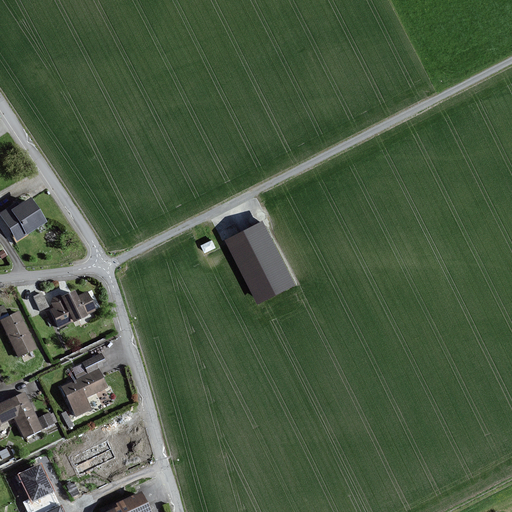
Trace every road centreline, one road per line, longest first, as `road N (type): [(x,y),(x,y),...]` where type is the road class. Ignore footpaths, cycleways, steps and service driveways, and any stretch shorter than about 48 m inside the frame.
road 1 (track): [(104,265),(511,62)]
road 2 (residential): [(104,265),(178,511)]
road 3 (residential): [(0,102),(104,265)]
